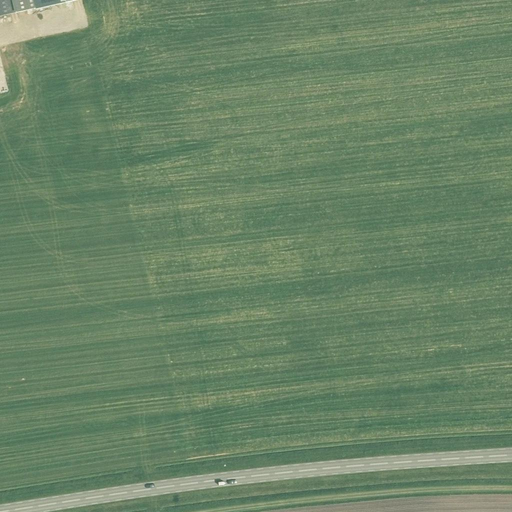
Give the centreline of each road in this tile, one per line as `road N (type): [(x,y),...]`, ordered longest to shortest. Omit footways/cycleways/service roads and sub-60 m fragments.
road 1 (primary): [(9,511),(327,468),(511,456)]
road 2 (track): [(225,511),(425,489),(511,489)]
